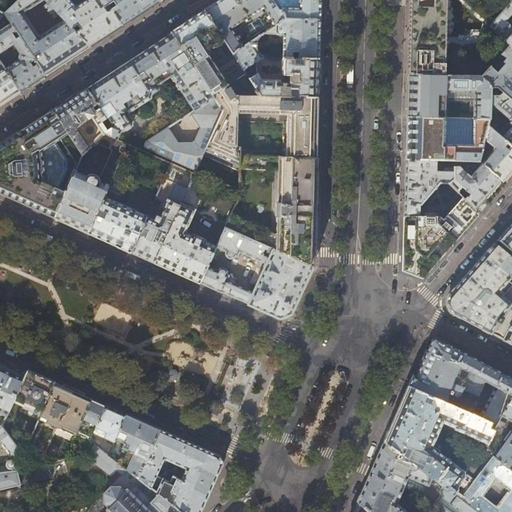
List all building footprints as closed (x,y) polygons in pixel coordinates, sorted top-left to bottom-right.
[(38,52),(41,56),(35,60),(36,61),(45,75),(66,62),(89,47),(75,32),(72,28),(44,0),(17,0),(4,13),(11,23),(15,30),(19,36),(33,56),(38,52)] [(44,0),(72,28),(76,24),(80,28),(75,32),(89,47),(104,37),(122,25),(110,8),(106,11),(103,7),(108,4),(105,0),(85,0),(75,7),(68,0),(44,0)] [(105,0),(108,4),(113,1),(115,5),(110,8),(122,25),(140,14),(159,1),(157,0),(105,0)] [(273,0),(219,0),(217,2),(204,10),(224,42),(232,53),(284,19),(284,16),(278,8),(273,0)] [(320,0),(299,0),(299,9),(278,8),(284,16),(284,19),(320,20),(320,0)] [(409,0),(409,36),(408,74),(444,75),(445,0),(409,0)] [(506,21),(511,13),(511,2),(489,26),(499,35),(509,25),(509,24),(506,21)] [(205,50),(212,45),(216,47),(224,42),(204,10),(189,20),(170,32),(190,62),(193,66),(212,95),(245,73),(243,70),(235,58),(218,70),(205,50)] [(319,40),(320,20),(284,19),(232,53),(235,58),(243,70),(263,57),(263,55),(261,54),(258,52),(257,50),(256,48),(256,45),(256,44),(257,41),(259,38),(261,36),(264,35),(264,34),(283,35),(283,58),(292,58),(297,58),(318,59),(319,40)] [(11,33),(15,30),(11,23),(0,29),(0,52),(13,44),(19,54),(19,55),(18,55),(18,57),(18,58),(18,59),(19,60),(5,69),(20,92),(31,85),(45,75),(36,61),(31,64),(29,60),(33,57),(33,56),(19,36),(15,38),(11,33)] [(511,27),(509,25),(499,35),(509,45),(511,47),(511,27)] [(190,62),(170,32),(152,44),(110,72),(86,88),(111,127),(119,131),(123,131),(131,126),(132,122),(126,113),(150,98),(150,94),(158,89),(156,85),(171,75),(194,109),(145,141),(143,145),(143,146),(143,147),(145,148),(195,171),(204,151),(222,110),(212,95),(193,66),(187,70),(184,66),(190,62)] [(511,79),(511,77),(511,47),(509,45),(501,54),(505,58),(502,62),(504,64),(497,72),(490,66),(482,75),(481,76),(484,79),(490,83),(490,91),(501,91),(511,101),(511,79)] [(263,57),(243,70),(245,73),(256,90),(260,96),(317,98),(318,81),(318,59),(297,58),(297,64),(294,64),(294,62),(294,61),(292,61),(292,58),(283,58),(282,76),(289,76),(290,77),(289,79),(289,81),(290,82),(289,83),(283,83),(281,83),(281,82),(261,81),(255,73),(256,63),(264,57),(263,57)] [(0,104),(8,100),(20,92),(5,69),(3,66),(0,67),(0,104)] [(260,96),(256,90),(245,73),(212,95),(222,110),(204,151),(239,167),(240,156),(239,155),(235,155),(236,113),(287,114),(286,157),(315,158),(316,128),(317,98),(260,96)] [(444,75),(408,74),(407,95),(407,117),(444,118),(445,108),(447,107),(450,106),(451,104),(452,102),(452,100),(473,101),(473,118),(490,119),(490,103),(490,93),(484,93),(484,79),(481,76),(482,75),(444,75)] [(73,96),(52,109),(68,133),(82,155),(94,143),(105,133),(116,138),(119,131),(111,127),(86,88),(73,96)] [(490,91),(490,93),(490,103),(511,122),(511,126),(502,138),(511,146),(511,101),(501,91),(490,91)] [(66,169),(65,159),(54,142),(68,133),(52,109),(28,125),(0,143),(0,193),(15,200),(54,218),(66,192),(58,188),(66,169)] [(444,118),(407,117),(406,139),(406,159),(478,161),(482,148),(488,126),(490,119),(473,118),(472,145),(444,144),(444,118)] [(511,146),(502,138),(488,126),(482,148),(486,152),(491,146),(494,149),(481,164),(504,184),(511,174),(511,146)] [(127,143),(116,138),(105,133),(94,143),(110,150),(97,179),(98,181),(98,182),(99,183),(108,187),(113,175),(127,143)] [(286,157),(240,156),(239,167),(239,169),(278,170),(277,203),(276,204),(276,216),(277,216),(276,234),(273,234),(231,215),(225,229),(312,268),(315,180),(315,158),(286,157)] [(478,161),(406,159),(405,182),(404,215),(418,214),(419,205),(420,204),(441,180),(446,180),(457,192),(462,187),(469,195),(465,199),(478,213),(492,198),(504,184),(481,164),(478,161)] [(147,216),(147,217),(131,252),(140,256),(154,263),(181,204),(194,174),(171,163),(163,180),(175,185),(159,222),(147,216)] [(86,177),(74,172),(66,192),(54,218),(70,225),(88,233),(108,187),(99,183),(98,182),(98,181),(97,179),(96,177),(94,176),(93,176),(91,175),(88,176),(86,177)] [(129,183),(113,175),(108,187),(88,233),(107,242),(131,252),(147,217),(115,203),(118,196),(121,197),(122,197),(124,196),(125,194),(130,183),(129,183)] [(148,182),(133,175),(129,183),(130,183),(146,190),(148,186),(147,186),(148,182)] [(441,255),(478,213),(465,199),(458,193),(437,215),(419,215),(418,214),(404,215),(404,235),(403,270),(422,277),(441,255)] [(194,210),(181,204),(154,263),(176,272),(200,283),(207,268),(217,248),(184,233),(194,210)] [(511,223),(507,230),(498,240),(511,252),(511,223)] [(291,314),(312,268),(225,229),(217,247),(224,251),(225,252),(225,254),(225,256),(226,258),(228,259),(230,260),(232,259),(234,258),(235,256),(237,257),(239,253),(267,265),(253,293),(252,293),(247,291),(247,290),(245,290),(235,285),(232,284),(228,282),(226,281),(228,277),(226,276),(226,274),(226,272),(226,271),(224,269),(222,269),(220,269),(218,269),(216,271),(215,271),(207,268),(200,283),(221,293),(221,292),(238,299),(248,304),(248,305),(279,319),(291,314)] [(498,337),(511,344),(511,304),(502,296),(511,285),(511,283),(508,280),(510,278),(508,276),(509,276),(511,277),(511,276),(511,258),(494,244),(468,274),(448,296),(447,299),(447,302),(447,306),(448,308),(450,311),(452,313),(453,314),(498,337)] [(501,415),(511,394),(511,378),(497,371),(477,360),(436,338),(428,339),(420,358),(408,385),(446,402),(450,393),(456,396),(457,395),(459,395),(460,394),(463,388),(474,393),(480,391),(484,381),(495,386),(478,417),(496,424),(501,415)] [(0,412),(7,416),(14,401),(27,370),(22,368),(14,364),(11,363),(8,370),(0,366),(0,412)] [(177,379),(178,376),(178,373),(177,371),(175,369),(172,369),(170,370),(168,372),(167,375),(168,377),(169,379),(172,380),(175,380),(177,379)] [(39,375),(27,370),(14,401),(24,405),(25,403),(42,411),(55,382),(39,375)] [(236,373),(232,371),(227,384),(230,385),(232,383),(233,383),(234,382),(236,377),(235,376),(235,375),(236,373)] [(195,378),(193,378),(190,384),(202,389),(204,382),(195,378)] [(71,389),(55,382),(42,411),(39,419),(75,435),(91,399),(71,389)] [(478,417),(446,402),(408,385),(396,414),(384,441),(431,477),(442,485),(453,495),(457,489),(457,488),(457,487),(464,477),(463,471),(438,452),(438,451),(438,450),(437,449),(432,447),(435,438),(441,440),(442,438),(446,437),(449,430),(447,427),(448,424),(454,427),(453,428),(487,443),(496,424),(478,417)] [(511,394),(501,415),(511,421),(511,432),(494,457),(507,468),(511,461),(511,394)] [(98,401),(91,399),(75,435),(73,441),(91,449),(95,445),(89,441),(105,405),(98,401)] [(113,408),(105,405),(89,441),(95,445),(108,455),(112,446),(102,441),(104,438),(113,442),(126,414),(113,408)] [(143,421),(126,414),(113,442),(112,446),(108,455),(109,457),(122,466),(127,470),(138,479),(160,429),(143,421)] [(0,428),(0,442),(1,442),(12,456),(12,460),(10,460),(8,461),(7,463),(6,464),(6,467),(7,468),(8,470),(10,471),(0,472),(0,490),(52,478),(48,463),(27,468),(17,471),(16,470),(21,460),(23,455),(2,427),(0,428)] [(160,429),(138,479),(150,488),(163,459),(186,469),(181,479),(177,477),(170,492),(175,494),(173,497),(165,496),(166,495),(165,495),(164,495),(158,492),(157,491),(156,493),(181,511),(200,511),(207,499),(223,464),(222,464),(221,461),(221,459),(219,457),(220,456),(192,443),(160,429)] [(384,441),(370,473),(402,488),(408,476),(428,485),(431,477),(384,441)] [(108,455),(95,445),(91,449),(86,456),(99,468),(109,457),(108,455)] [(474,482),(466,492),(462,489),(457,497),(476,511),(511,511),(511,471),(507,468),(494,457),(493,456),(481,472),(473,481),(474,482)] [(117,471),(122,466),(109,457),(99,468),(110,478),(117,471)] [(24,461),(21,460),(16,470),(17,471),(27,468),(26,465),(24,461)] [(127,470),(122,466),(117,471),(122,475),(127,470)] [(181,511),(156,493),(150,488),(138,479),(127,470),(122,475),(112,484),(112,486),(110,487),(103,494),(103,503),(107,507),(106,509),(107,510),(105,511),(181,511)] [(406,511),(396,503),(402,488),(370,473),(364,486),(357,502),(368,511),(406,511)] [(476,511),(457,497),(453,495),(442,485),(438,490),(439,495),(461,511),(476,511)] [(368,511),(357,502),(352,511),(368,511)]
